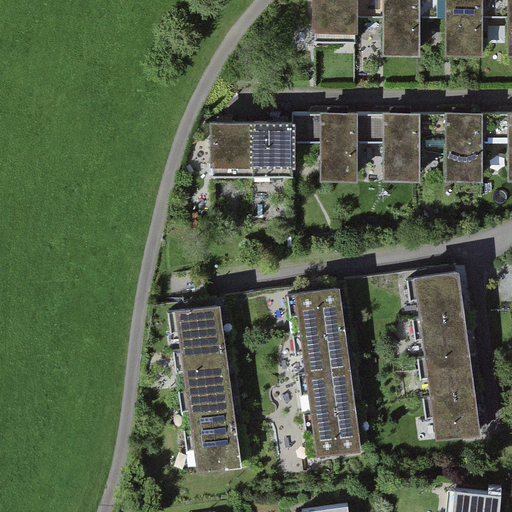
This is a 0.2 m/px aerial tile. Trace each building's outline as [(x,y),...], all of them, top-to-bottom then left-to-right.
[(344,0),(300,0),(301,32),(345,31),(344,0)] [(407,0),(372,0),(373,55),(408,55),(407,0)] [(469,0),(433,0),(434,56),(469,56),(469,0)] [(511,0),(501,0),(502,57),(511,56),(511,0)] [(511,110),(481,111),(482,137),(511,136),(511,179),(511,110)] [(481,111),(418,112),(418,142),(452,141),(452,180),(481,180),(481,111)] [(356,112),(290,112),(290,139),(322,139),(322,181),(356,181),(356,112)] [(418,112),(356,112),(356,140),(382,139),(383,181),(418,181),(418,142),(418,112)] [(290,122),(210,123),(211,168),(290,168),(290,139),(290,122)] [(480,429),(459,273),(409,279),(430,436),(480,429)] [(367,441),(338,288),(291,296),(319,450),(367,441)] [(247,458),(221,306),(174,314),(201,466),(247,458)] [(495,511),(497,492),(452,489),(450,511),(495,511)] [(344,511),(343,501),(299,509),(299,511),(344,511)]
